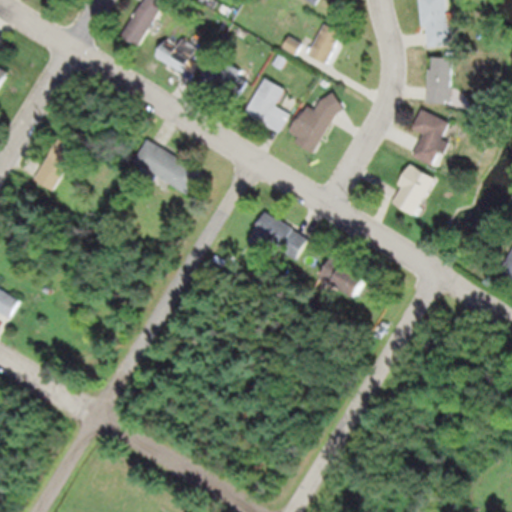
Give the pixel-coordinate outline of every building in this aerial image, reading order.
[(146,0),(126,34),(141,44),(168,0),(146,0)] [(422,0),(425,25),(430,25),(432,45),(454,42),(449,0),(422,0)] [(327,23),(311,53),(328,63),(343,32),(327,23)] [(292,35),(286,46),(298,53),(305,43),(292,35)] [(189,40),(202,46),(199,52),(207,56),(198,71),(178,61),(189,40)] [(0,47),(0,88),(10,72),(0,65),(0,49),(1,48),(0,47)] [(433,55),(429,101),(452,103),(455,57),(433,55)] [(215,61),(206,79),(239,97),(248,80),(239,75),(243,68),(232,62),(228,68),(215,61)] [(269,76),(248,111),(282,132),(293,113),(279,104),(289,88),(269,76)] [(311,103),(302,119),(300,118),(292,130),(302,136),(299,141),(317,152),(340,113),(348,108),(337,91),(324,99),(319,108),(311,103)] [(425,107),(415,127),(426,133),(416,154),(436,163),(443,149),(447,152),(452,142),(445,139),(454,121),(425,107)] [(64,137),(37,177),(56,189),(83,149),(64,137)] [(151,139),(137,162),(193,194),(205,172),(151,139)] [(413,163),(401,184),(405,186),(397,201),(417,214),(439,177),(413,163)] [(311,239),(298,259),(256,231),(269,211),(311,239)] [(511,254),(503,269),(511,274),(511,254)] [(338,255),(323,279),(335,286),(337,283),(360,297),(372,276),(338,255)] [(0,286),(0,310),(13,318),(23,300),(0,286)]
